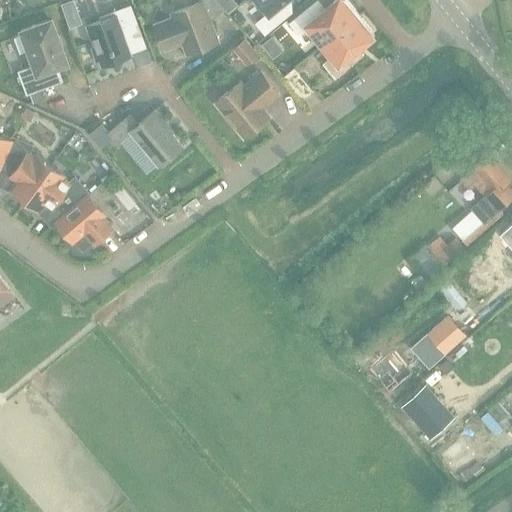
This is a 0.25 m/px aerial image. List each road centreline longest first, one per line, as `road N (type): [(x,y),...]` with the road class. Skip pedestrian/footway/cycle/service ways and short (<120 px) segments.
road 1 (residential): [(243,175),(81,289),(0,227)]
road 2 (residential): [(414,52),(243,175)]
road 3 (residential): [(243,175),(155,78),(96,97)]
